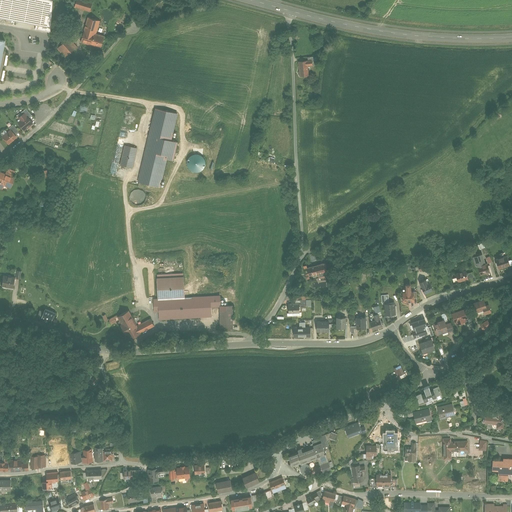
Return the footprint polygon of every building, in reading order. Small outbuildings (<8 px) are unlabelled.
[(0,0),(0,16),(39,24),(38,29),(54,32),(55,0),(0,0)] [(88,12),(92,0),(90,0),(74,0),(72,7),(88,12)] [(82,30),(79,43),(100,48),(103,36),(95,33),(98,20),(87,17),(83,30),(82,30)] [(64,58),(76,48),(68,39),(57,49),(64,58)] [(308,61),(299,62),(300,78),(309,77),(308,66),(312,66),(312,62),(312,61),(308,61)] [(81,105),(79,111),(87,113),(88,106),(81,105)] [(23,131),(32,123),(27,118),(31,115),(28,112),(30,110),(27,107),(25,109),(24,108),(20,113),(21,114),(17,117),(17,118),(15,121),(17,123),(23,131)] [(178,115),(155,109),(137,181),(160,187),(166,160),(172,162),(177,143),(171,141),(178,115)] [(0,136),(7,145),(16,137),(13,134),(17,131),(11,124),(7,127),(9,129),(4,133),(1,130),(0,131),(0,134),(1,136),(0,136)] [(131,169),(136,148),(123,145),(118,165),(131,169)] [(205,164),(205,161),(204,158),(201,156),(199,155),(196,154),(193,155),(190,156),(188,158),(187,161),(187,164),(188,167),(189,169),(191,171),(194,172),(197,172),(200,171),(202,170),(204,167),(205,164)] [(4,173),(0,171),(0,188),(1,189),(2,186),(9,189),(14,178),(11,177),(14,171),(7,168),(4,173)] [(49,169),(42,171),(45,179),(51,177),(49,169)] [(141,192),(137,190),(133,191),(130,194),(128,198),(129,202),(131,205),(135,207),(140,206),(143,204),(145,199),(144,195),(141,192)] [(477,266),(479,269),(486,267),(486,266),(483,256),(472,259),(474,267),(477,266)] [(495,260),(498,272),(510,268),(508,262),(506,256),(495,260)] [(322,264),(305,268),(306,270),(304,271),(305,279),(318,276),(318,278),(325,277),(322,264)] [(487,265),(486,266),(486,267),(479,269),(481,277),(490,274),(487,265)] [(458,283),(468,280),(466,275),(465,271),(455,274),(456,278),(457,282),(458,283)] [(183,275),(157,276),(158,301),(184,300),(183,275)] [(14,278),(3,276),(1,288),(13,290),(14,278)] [(424,295),(432,291),(429,283),(427,284),(425,279),(418,282),(424,295)] [(402,303),(413,302),(413,299),(413,292),(410,292),(410,284),(404,285),(404,293),(401,293),(402,303)] [(203,315),(219,315),(219,333),(232,333),(232,308),(232,306),(219,306),(219,301),(203,301),(203,315)] [(485,302),(475,305),(478,316),(485,313),(486,318),(493,316),(490,307),(487,307),(485,302)] [(298,304),(287,305),(287,315),(291,315),(299,314),(298,307),(298,304)] [(389,305),(385,305),(386,317),(396,317),(395,304),(389,305)] [(190,306),(155,308),(156,323),(183,321),(183,324),(191,323),(190,306)] [(299,314),(291,315),(291,319),(300,318),(300,308),(300,307),(298,307),(299,314)] [(55,314),(45,310),(44,313),(41,319),(41,320),(51,324),(55,314)] [(127,310),(108,320),(110,325),(118,321),(120,324),(119,325),(123,333),(125,333),(129,340),(154,327),(150,319),(136,326),(127,310)] [(465,310),(452,314),(455,324),(456,323),(457,325),(465,323),(464,320),(468,319),(465,310)] [(356,318),(355,318),(356,329),(365,329),(365,317),(361,317),(361,314),(356,314),(356,318)] [(372,330),(382,327),(378,314),(373,316),(374,320),(369,322),(372,330)] [(345,318),(335,318),(335,329),(345,329),(345,318)] [(424,319),(412,323),(412,325),(410,326),(414,338),(428,334),(425,327),(427,326),(424,319)] [(488,319),(481,324),(486,332),(493,328),(488,319)] [(328,321),(316,321),(316,333),(328,333),(328,325),(328,321)] [(437,335),(448,331),(445,325),(444,321),(433,324),(437,335)] [(293,338),(309,337),(309,328),(305,328),(304,323),(300,323),(298,323),(298,328),(293,328),(293,338)] [(433,340),(420,344),(424,354),(436,350),(433,340)] [(117,360),(108,362),(110,368),(119,366),(117,360)] [(101,380),(98,377),(92,382),(95,386),(101,380)] [(438,383),(421,390),(425,400),(442,393),(438,383)] [(452,400),(437,404),(440,415),(444,414),(455,412),(452,400)] [(430,407),(415,410),(418,422),(432,419),(430,407)] [(503,409),(485,408),(484,415),(483,415),(483,420),(497,420),(497,423),(503,424),(504,417),(503,417),(503,409)] [(445,416),(444,414),(440,415),(440,417),(438,418),(440,426),(450,424),(448,420),(447,420),(446,416),(445,416)] [(360,421),(347,426),(350,435),(363,430),(360,421)] [(383,428),(383,447),(398,446),(398,428),(395,428),(395,425),(386,425),(386,428),(383,428)] [(302,460),(319,454),(324,466),(331,463),(325,446),(330,445),(326,434),(321,435),(322,437),(314,440),(316,445),(304,449),(303,446),(299,447),(300,451),(299,451),(291,453),(294,463),(302,460)] [(454,458),(454,450),(470,450),(470,439),(453,440),(453,436),(444,437),(445,459),(454,458)] [(488,438),(480,437),(479,446),(486,447),(488,438)] [(409,453),(410,458),(413,458),(413,459),(418,459),(418,441),(413,441),(413,444),(407,444),(407,453),(409,453)] [(94,443),(95,457),(103,456),(102,448),(102,443),(94,443)] [(378,453),(378,444),(368,444),(368,454),(378,453)] [(81,452),(82,458),(92,457),(92,445),(83,446),(83,452),(81,452)] [(69,449),(71,459),(81,457),(79,446),(69,449)] [(102,448),(103,456),(113,456),(113,447),(111,447),(111,446),(104,446),(104,447),(102,448)] [(50,456),(50,461),(67,461),(67,452),(63,452),(63,449),(53,449),(53,456),(50,456)] [(30,453),(30,464),(39,464),(39,463),(46,463),(46,451),(37,451),(37,453),(30,453)] [(508,479),(508,470),(511,469),(511,455),(503,455),(503,457),(492,457),(492,468),(497,469),(497,478),(508,479)] [(10,456),(10,467),(28,466),(28,459),(21,459),(21,456),(10,456)] [(204,459),(193,460),(194,469),(205,469),(204,459)] [(189,474),(188,462),(185,462),(185,461),(180,462),(176,463),(176,465),(176,467),(177,473),(184,472),(185,474),(189,474)] [(169,470),(168,465),(168,463),(146,465),(147,472),(149,472),(149,475),(158,474),(158,472),(165,472),(165,470),(169,470)] [(365,479),(364,470),(368,469),(367,464),(363,464),(362,463),(353,464),(355,480),(365,479)] [(101,464),(86,464),(87,475),(94,474),(94,476),(100,476),(100,473),(102,473),(102,472),(103,472),(107,466),(107,464),(101,465),(101,464)] [(132,464),(122,464),(123,474),(132,473),(132,471),(135,471),(135,466),(132,466),(132,464)] [(60,468),(57,468),(58,475),(60,475),(61,477),(72,476),(71,465),(59,466),(60,468)] [(57,476),(58,475),(57,468),(57,467),(46,468),(47,475),(41,475),(42,483),(58,481),(57,476)] [(246,482),(259,476),(254,467),(241,473),(246,482)] [(284,479),(282,473),(268,477),(271,484),(284,479)] [(10,474),(0,474),(0,485),(10,486),(10,474)] [(232,485),(230,474),(216,477),(217,488),(232,485)] [(83,479),(86,485),(93,482),(91,477),(87,477),(83,479)] [(161,485),(160,482),(150,483),(151,485),(150,485),(150,490),(151,490),(152,493),(162,492),(161,489),(162,489),(162,485),(161,485)] [(90,484),(81,487),(84,496),(93,493),(93,492),(96,491),(95,487),(92,488),(90,484)] [(272,492),(270,485),(260,488),(263,495),(272,492)] [(128,497),(140,496),(138,486),(127,488),(128,497)] [(335,489),(324,486),(322,494),(324,495),(324,498),(333,500),(334,496),(335,490),(335,489)] [(316,488),(305,493),(309,500),(319,495),(316,488)] [(75,490),(75,489),(65,493),(69,503),(79,498),(78,495),(79,495),(77,489),(75,490)] [(250,491),(230,494),(232,505),(252,502),(251,497),(250,491)] [(343,491),(342,492),(341,497),(341,499),(344,500),(342,508),(351,510),(353,501),(355,495),(355,494),(343,491)] [(58,493),(48,496),(51,507),(62,504),(58,493)] [(112,493),(99,496),(101,504),(109,503),(108,499),(113,498),(112,493)] [(43,511),(43,496),(24,497),(25,506),(35,505),(35,511),(43,511)] [(221,496),(208,498),(210,507),(221,505),(222,505),(222,502),(222,499),(221,499),(221,496)] [(17,511),(18,511),(18,509),(23,509),(22,500),(21,500),(20,498),(17,499),(17,500),(2,501),(0,500),(0,511),(17,511)] [(421,508),(421,501),(421,498),(405,498),(405,508),(406,508),(406,511),(411,511),(412,509),(421,508)] [(203,499),(191,500),(192,511),(196,511),(205,511),(203,499)] [(93,500),(80,503),(82,511),(95,507),(93,500)] [(294,502),(295,504),(296,511),(305,511),(304,506),(302,500),(294,502)] [(509,505),(509,502),(505,502),(505,503),(496,503),(496,501),(492,501),(486,501),(486,511),(508,511),(508,505),(509,505)] [(186,502),(175,503),(176,509),(179,509),(178,511),(187,511),(187,505),(186,502)] [(175,503),(162,504),(163,511),(173,511),(176,511),(176,509),(175,503)] [(435,505),(431,506),(431,509),(431,511),(450,511),(450,503),(439,503),(439,505),(435,505)]
